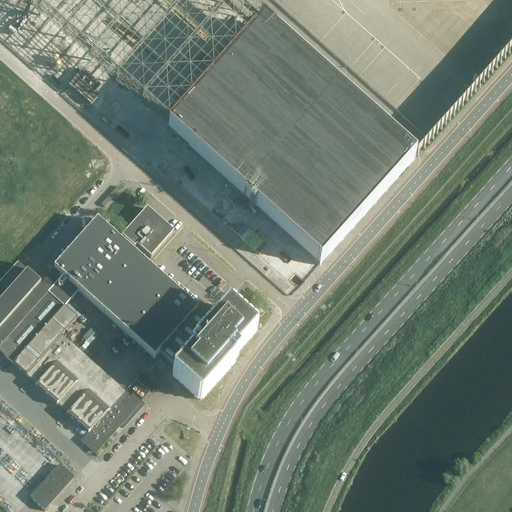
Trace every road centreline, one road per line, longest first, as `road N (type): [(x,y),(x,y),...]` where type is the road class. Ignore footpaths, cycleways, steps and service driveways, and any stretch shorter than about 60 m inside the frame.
road 1 (primary): [(511,165),(310,390),(253,511)]
road 2 (primary): [(273,511),(319,412),(511,193)]
road 3 (unclassified): [(0,50),(296,315)]
road 4 (unclassified): [(296,315),(511,74)]
road 5 (unclassified): [(193,511),(231,403),(296,315)]
